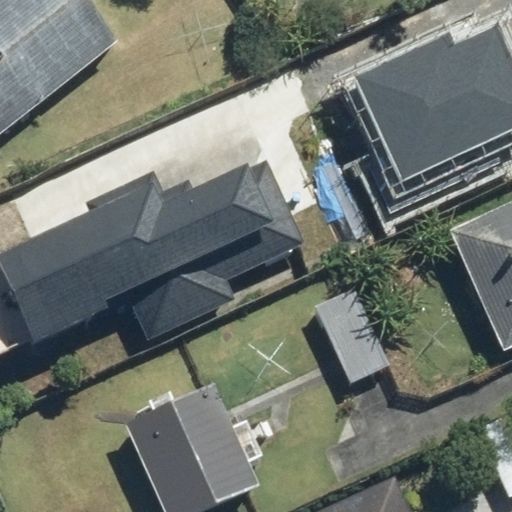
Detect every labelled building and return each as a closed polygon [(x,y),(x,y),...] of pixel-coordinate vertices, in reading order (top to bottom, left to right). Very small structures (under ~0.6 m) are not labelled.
[(71,0),(0,0),(0,141),(113,52),(71,0)] [(511,1),(457,26),(493,105),(428,134),(424,126),(365,153),(395,218),(511,165),(511,1)] [(301,256),(260,167),(185,201),(181,192),(157,203),(148,182),(78,213),(60,173),(0,200),(0,229),(17,266),(29,260),(61,330),(53,334),(55,340),(17,357),(33,392),(139,345),(141,349),(236,307),(228,289),(301,256)] [(511,207),(444,238),(500,360),(511,354),(511,207)] [(351,297),(312,315),(347,392),(387,375),(351,297)] [(208,394),(119,433),(155,511),(223,511),(255,498),(244,473),(257,467),(240,428),(226,434),(208,394)] [(511,409),(470,428),(503,501),(511,497),(511,409)] [(402,511),(389,483),(325,511),(402,511)]
